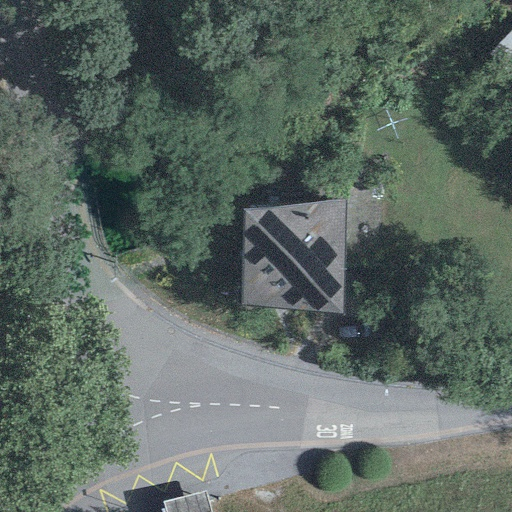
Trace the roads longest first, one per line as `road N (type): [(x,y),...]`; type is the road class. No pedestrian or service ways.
road 1 (residential): [(16,0),(113,417)]
road 2 (residential): [(113,417),(192,407),(419,411),(511,402)]
road 3 (residential): [(0,498),(113,417)]
